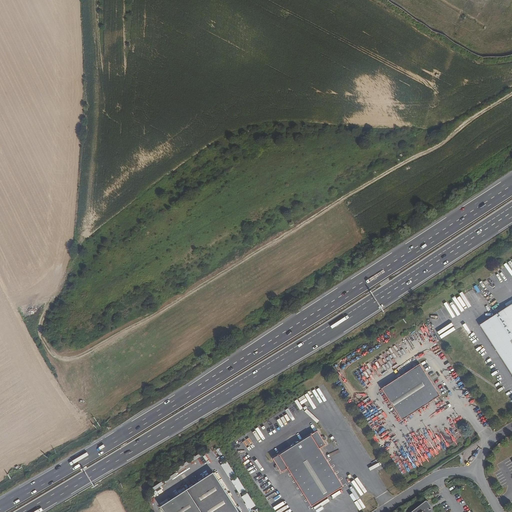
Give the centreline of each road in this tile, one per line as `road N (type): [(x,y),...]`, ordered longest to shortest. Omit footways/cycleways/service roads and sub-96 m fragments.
road 1 (motorway): [(511,184),(0,506)]
road 2 (motorway): [(26,511),(511,211)]
road 3 (unknown): [(394,503),(326,409),(268,446),(310,511)]
road 4 (unknown): [(461,396),(426,348),(390,364),(373,389),(395,426),(410,429)]
road 5 (unknown): [(511,285),(474,311),(511,374)]
